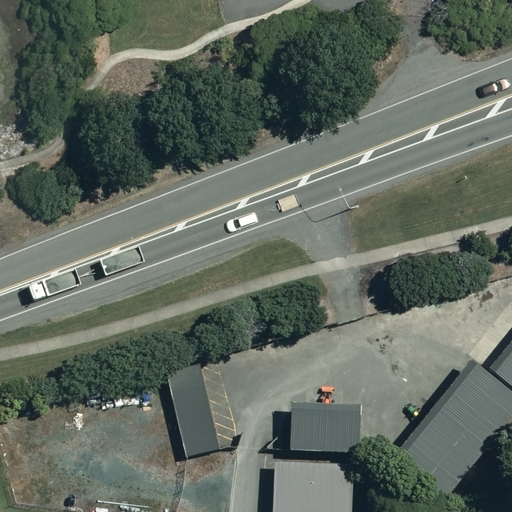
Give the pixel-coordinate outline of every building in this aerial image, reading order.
[(511,349),(490,376),(511,394),(511,349)] [(444,501),(511,418),(511,394),(490,376),(476,365),(394,464),(442,504),(444,501)] [(220,452),(201,367),(165,375),(184,459),(186,459),(220,452)] [(363,410),(295,406),(292,452),(361,456),(363,410)] [(352,511),(354,467),(277,464),(275,511),(352,511)]
